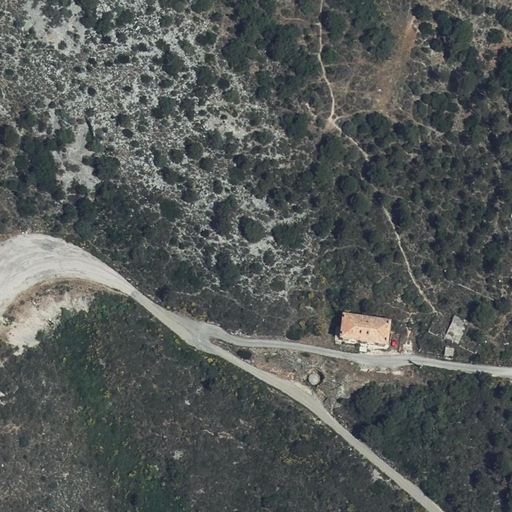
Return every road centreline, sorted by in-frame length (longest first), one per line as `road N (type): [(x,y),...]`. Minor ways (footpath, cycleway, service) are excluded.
road 1 (unclassified): [(435,511),(308,403),(208,347),(102,271),(71,262),(32,268),(0,303)]
road 2 (track): [(188,334),(208,330),(347,357),(511,372)]
